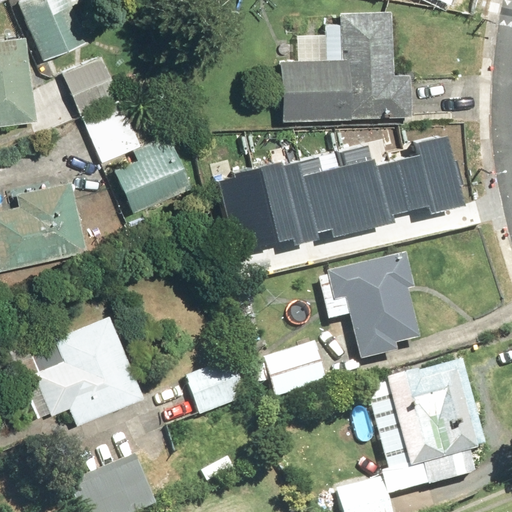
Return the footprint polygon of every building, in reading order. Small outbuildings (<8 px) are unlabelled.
[(79,0),(30,0),(16,6),(41,64),(84,46),(69,10),(82,4),(79,0)] [(277,52),(280,112),(409,105),(407,62),(390,63),(386,0),(372,0),(321,3),(324,49),(277,52)] [(0,128),(35,124),(23,40),(0,43),(0,128)] [(98,52),(59,68),(97,156),(135,140),(98,52)] [(417,149),(392,155),(403,199),(421,194),(423,203),(458,195),(442,129),(414,135),(417,149)] [(141,156),(113,167),(127,211),(189,192),(171,136),(138,146),(141,156)] [(339,145),(343,160),(356,218),(384,212),(382,203),(403,199),(392,155),(365,162),(360,140),(339,145)] [(254,160),(267,226),(288,222),(290,231),(308,227),(307,221),(295,170),(294,157),(276,160),(276,156),(254,160)] [(216,172),(228,240),(249,237),(247,230),(267,226),(254,160),(228,165),(229,170),(216,172)] [(343,160),(295,170),(307,221),(327,216),(328,224),(356,218),(343,160)] [(0,202),(0,262),(83,244),(67,174),(11,187),(13,199),(0,202)] [(402,248),(311,269),(322,316),(346,311),(357,355),(394,346),(393,339),(416,334),(405,284),(410,283),(402,248)] [(140,387),(104,305),(20,341),(48,408),(65,401),(72,416),(140,387)] [(324,344),(260,358),(260,361),(150,386),(164,428),(240,401),(237,388),(268,381),(273,399),(332,379),(324,344)] [(456,351),(381,371),(406,463),(421,459),(427,480),(473,467),(467,443),(480,439),(456,351)] [(132,456),(65,483),(77,511),(138,511),(152,506),(132,456)]
